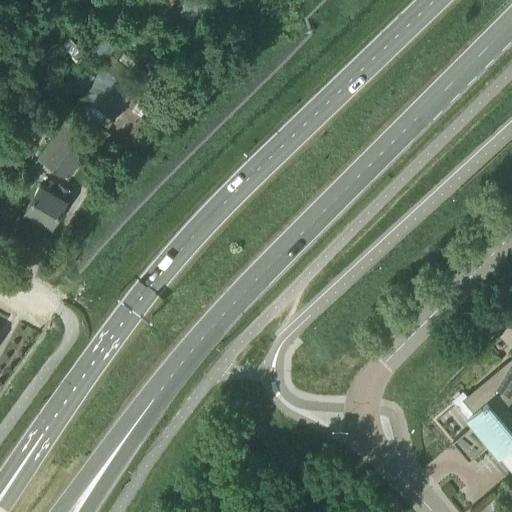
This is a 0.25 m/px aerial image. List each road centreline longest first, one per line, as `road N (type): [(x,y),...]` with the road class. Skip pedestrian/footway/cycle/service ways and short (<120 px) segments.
road 1 (primary): [(432,0),(182,252),(7,487)]
road 2 (primary): [(85,491),(250,288),(511,19)]
road 3 (tertiary): [(429,511),(379,451),(365,401),(372,381),(511,237)]
